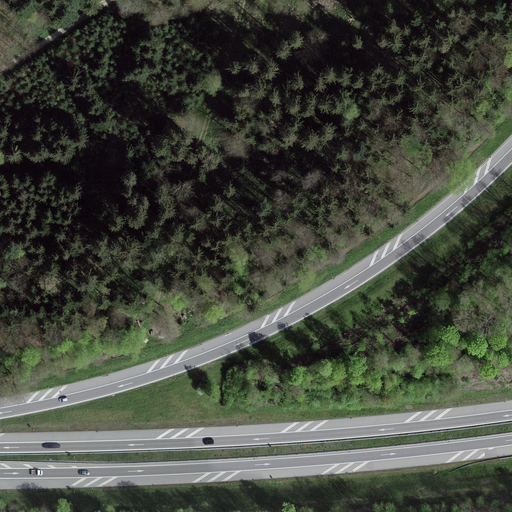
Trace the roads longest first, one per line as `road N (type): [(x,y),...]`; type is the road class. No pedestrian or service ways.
road 1 (motorway): [(511,155),(377,267),(271,328),(164,372),(0,413)]
road 2 (motorway): [(0,473),(270,463),(511,439)]
road 3 (motorway): [(511,414),(267,438),(0,447)]
road 4 (track): [(108,0),(0,72)]
